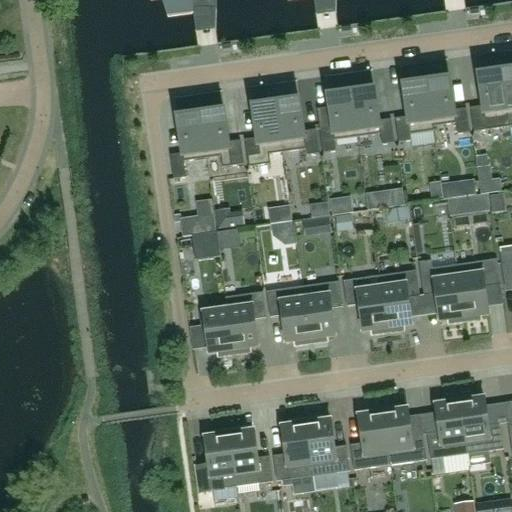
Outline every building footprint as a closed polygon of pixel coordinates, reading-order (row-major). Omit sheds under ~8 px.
[(207,9),(217,10),(216,0),(166,0),(171,13),(192,10),(192,14),(194,14),(193,10),(200,9),(207,9)] [(511,70),(502,72),(508,117),(509,128),(511,127),(511,70)] [(508,117),(502,72),(478,76),(483,108),(471,109),(474,133),(509,128),(508,117)] [(450,80),(427,83),(434,133),(435,132),(434,128),(456,125),(458,135),(470,134),(467,110),(455,112),(450,80)] [(410,136),(434,133),(427,83),(403,86),(408,118),(396,120),(399,144),(411,142),(410,136)] [(351,94),(358,138),(381,135),(383,146),(395,144),(391,121),(380,122),(375,90),(351,94)] [(358,138),(351,94),(328,97),(332,129),(320,131),(324,154),(336,153),(335,142),(358,138)] [(276,104),(283,154),(306,151),(307,157),(320,155),(316,131),(304,133),(300,101),(276,104)] [(270,156),(283,154),(276,104),(252,107),(257,140),(245,141),(249,168),(271,165),(270,156)] [(201,115),(207,160),(221,158),(222,169),(244,166),(241,142),(229,144),(224,111),(201,115)] [(207,160),(201,115),(177,118),(183,156),(170,158),(174,182),(186,180),(184,163),(207,160)] [(192,238),(217,235),(215,216),(180,221),(183,239),(192,238)] [(296,238),(294,217),(274,220),(277,241),(296,238)] [(217,235),(192,238),(194,250),(219,246),(217,235)] [(511,284),(511,252),(501,254),(505,286),(511,284)] [(457,267),(465,324),(481,322),(481,318),(489,317),(485,288),(501,286),(498,261),(457,267)] [(449,326),(465,324),(457,267),(433,270),(432,262),(420,264),(424,297),(436,295),(440,324),(448,322),(449,326)] [(380,277),(388,335),(404,333),(404,329),(412,327),(408,299),(420,298),(417,272),(380,277)] [(372,337),(388,335),(380,277),(379,278),(381,289),(370,290),(369,279),(344,283),(347,308),(359,306),(363,334),(372,333),(372,337)] [(327,339),(336,338),(332,310),(343,308),(340,283),(303,288),(312,346),(328,343),(327,339)] [(295,348),(312,346),(303,288),(267,294),(271,319),(282,317),(286,345),(295,344),(295,348)] [(227,299),(235,356),(251,354),(250,350),(259,349),(255,321),(267,319),(263,294),(227,299)] [(219,359),(235,356),(227,299),(226,299),(227,310),(200,314),(201,327),(205,327),(210,356),(218,355),(219,359)] [(475,396),(459,399),(468,456),(504,451),(500,425),(489,427),(484,399),(476,400),(475,396)] [(428,436),(431,461),(468,456),(459,399),(443,401),(444,405),(435,406),(439,434),(428,436)] [(399,407),(383,409),(391,467),(427,462),(424,436),(412,438),(408,410),(399,411),(399,407)] [(351,447),(354,472),(391,467),(383,409),(367,412),(367,416),(359,417),(363,445),(351,447)] [(322,418),(306,420),(314,478),(350,473),(347,447),(335,449),(331,421),(322,422),(322,418)] [(274,458),(277,483),(314,478),(306,420),(290,423),(290,427),(282,428),(286,456),(274,458)] [(245,429),(229,431),(237,488),(273,483),(270,458),(258,460),(254,432),(246,433),(245,429)] [(196,469),(200,494),(225,491),(225,490),(237,488),(229,431),(213,433),(213,437),(205,439),(209,467),(196,469)]
